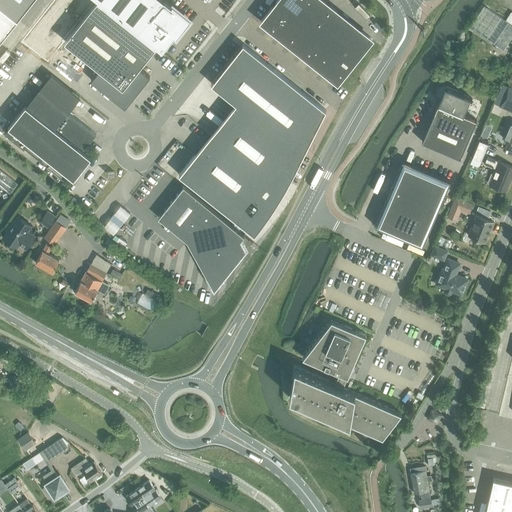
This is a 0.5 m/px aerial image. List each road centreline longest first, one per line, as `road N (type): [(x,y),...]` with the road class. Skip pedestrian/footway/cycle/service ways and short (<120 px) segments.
road 1 (tertiary): [(212,394),(347,128)]
road 2 (tertiary): [(347,128),(196,384)]
road 3 (unclassified): [(151,447),(125,417),(0,342)]
road 4 (unclassified): [(256,0),(149,132)]
road 5 (unclassified): [(511,224),(460,373)]
road 6 (unclassified): [(275,511),(243,488),(151,447)]
road 7 (residential): [(0,156),(49,192),(98,251)]
road 8 (tertiary): [(115,373),(0,310)]
road 9 (unclassified): [(511,459),(465,448),(450,436),(460,373)]
